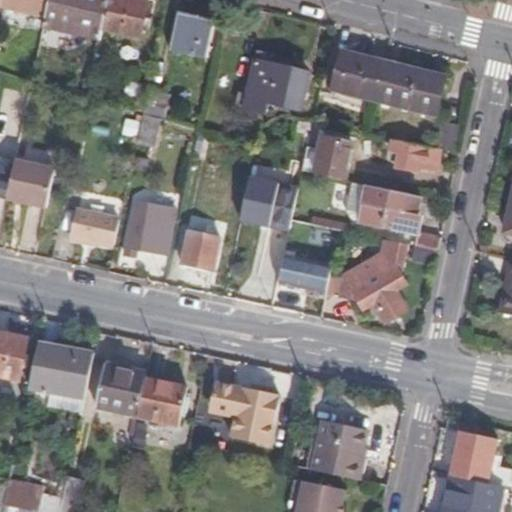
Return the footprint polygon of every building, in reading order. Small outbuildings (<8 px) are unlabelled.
[(46,0),(0,0),(0,8),(42,17),(46,0)] [(40,30),(95,42),(99,28),(104,0),(46,0),(42,17),(40,30)] [(104,0),(99,28),(134,36),(141,3),(130,1),(125,0),(104,0)] [(173,13),(165,51),(199,59),(207,21),(190,17),(173,13)] [(366,99),(374,61),(338,54),(330,92),(366,99)] [(408,68),(374,61),(366,99),(434,113),(442,75),(408,68)] [(264,112),(266,101),(297,107),(304,74),(276,68),(253,62),(246,94),(236,92),(233,105),(264,112)] [(139,98),(141,90),(142,86),(121,82),(119,93),(139,98)] [(154,117),(158,118),(164,95),(141,90),(139,98),(135,112),(139,113),(154,117)] [(135,112),(139,98),(119,93),(115,107),(135,112)] [(147,146),(154,117),(139,113),(131,142),(147,146)] [(297,171),(339,180),(347,146),(320,140),(323,126),(312,124),(307,145),(303,144),(297,171)] [(446,149),(450,129),(436,126),(432,146),(446,149)] [(189,161),(199,162),(203,138),(193,136),(189,161)] [(432,162),(434,150),(390,141),(388,151),(398,153),(394,168),(410,171),(411,168),(430,172),(432,162)] [(60,151),(21,142),(18,159),(57,167),(60,151)] [(141,173),(144,161),(133,158),(130,170),(141,173)] [(18,159),(9,198),(32,203),(48,206),(57,167),(18,159)] [(242,219),(292,229),(302,184),(252,173),(242,219)] [(351,223),(361,184),(345,180),(339,207),(343,221),(351,223)] [(511,182),(509,182),(504,205),(498,232),(511,235),(511,182)] [(408,236),(413,215),(415,205),(417,197),(361,184),(351,223),(408,236)] [(159,250),(170,252),(179,208),(140,200),(130,252),(139,255),(141,245),(159,250)] [(122,216),(81,205),(74,234),(97,239),(116,244),(122,216)] [(415,234),(417,234),(421,217),(413,215),(408,236),(415,237),(415,234)] [(322,225),(340,230),(342,223),(324,218),(322,225)] [(192,228),(185,264),(200,267),(216,270),(223,234),(192,228)] [(413,245),(433,250),(436,239),(417,234),(415,234),(415,237),(413,245)] [(394,277),(396,275),(403,246),(380,241),(377,255),(338,276),(357,309),(369,302),(373,308),(380,320),(399,311),(388,291),(399,285),(394,277)] [(407,257),(430,263),(433,250),(413,245),(410,244),(407,257)] [(262,280),(280,284),(287,252),(250,245),(244,275),(262,280)] [(315,295),(328,298),(335,267),(292,257),(287,283),(297,286),(310,288),(309,293),(315,295)] [(511,260),(506,259),(500,286),(493,313),(511,317),(511,260)] [(311,314),(324,317),(328,298),(315,295),(311,314)] [(3,335),(0,333),(0,376),(13,379),(22,339),(3,335)] [(79,410),(91,354),(63,348),(36,342),(26,388),(42,391),(40,402),(79,410)] [(134,416),(143,375),(128,372),(129,366),(110,362),(102,360),(92,407),(134,416)] [(168,383),(144,378),(136,417),(176,425),(185,387),(168,383)] [(242,415),(237,439),(266,445),(277,397),(245,390),(213,383),(208,408),(242,415)] [(227,437),(237,439),(242,415),(208,408),(207,413),(231,419),(227,437)] [(308,470),(318,422),(313,421),(309,439),(303,469),(308,470)] [(308,470),(352,479),(358,449),(362,432),(318,422),(308,470)] [(484,467),(490,440),(451,431),(446,452),(441,476),(497,489),(504,490),(508,472),(484,467)] [(303,469),(309,439),(293,436),(287,465),(303,469)] [(432,511),(491,511),(497,489),(441,476),(437,494),(432,511)] [(58,505),(64,479),(58,478),(53,503),(58,505)] [(73,511),(80,482),(64,479),(58,505),(56,511),(73,511)] [(292,511),(336,511),(341,492),(298,483),(292,511)]
